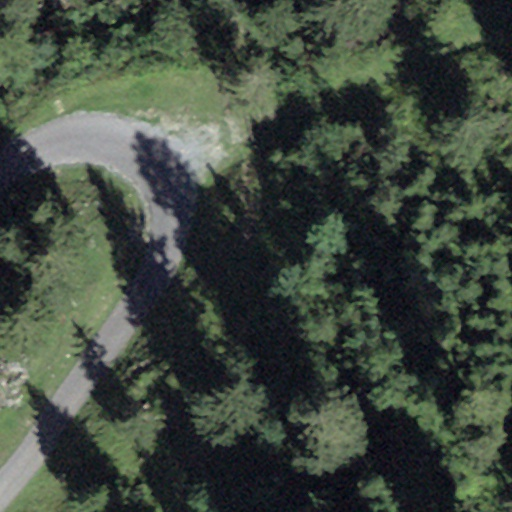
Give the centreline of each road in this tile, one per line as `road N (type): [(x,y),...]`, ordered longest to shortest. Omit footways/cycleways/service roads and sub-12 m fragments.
road 1 (track): [(0,469),(160,306),(176,210),(167,159)]
road 2 (track): [(167,159),(78,147),(0,184)]
